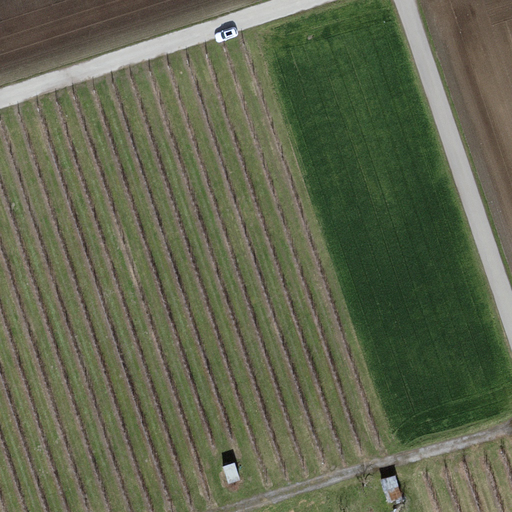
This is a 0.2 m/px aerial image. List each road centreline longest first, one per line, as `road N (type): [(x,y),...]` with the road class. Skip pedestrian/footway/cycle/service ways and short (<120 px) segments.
road 1 (track): [(511,326),(402,0)]
road 2 (track): [(320,0),(0,103)]
road 3 (track): [(511,424),(232,511)]
